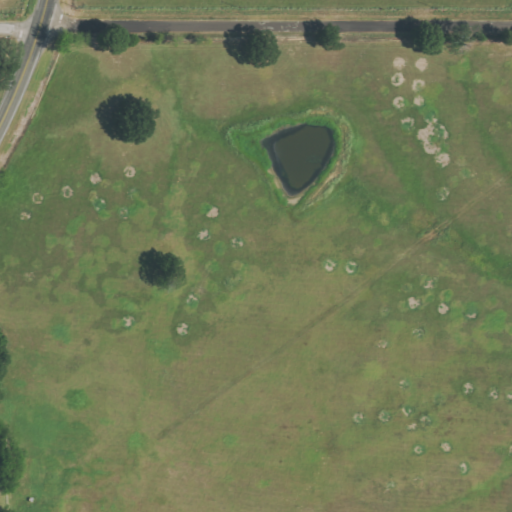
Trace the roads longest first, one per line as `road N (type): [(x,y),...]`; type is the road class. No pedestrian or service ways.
road 1 (residential): [(511,26),(48,29)]
road 2 (secondary): [(55,0),(0,152)]
